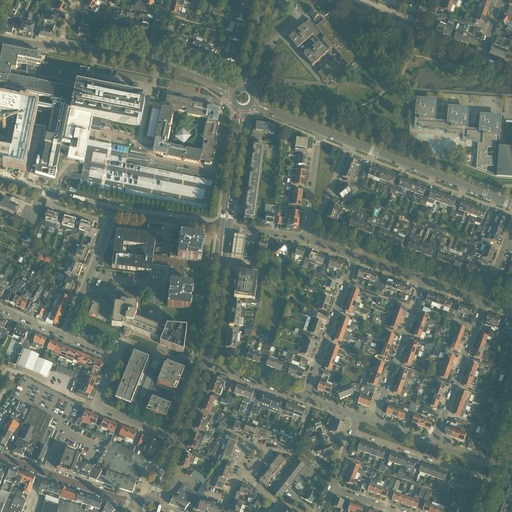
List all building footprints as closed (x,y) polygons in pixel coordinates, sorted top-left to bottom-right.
[(49,0),(45,0),(40,11),(45,13),(50,0),(49,0)] [(59,3),(59,1),(59,0),(57,0),(50,0),(56,3),(55,5),(58,7),(58,8),(54,7),(53,9),(57,10),(57,11),(62,13),(66,6),(59,3)] [(137,4),(142,5),(146,6),(152,8),(154,0),(153,0),(141,0),(141,2),(138,1),(137,4)] [(482,4),(481,9),(487,11),(490,5),(484,2),(484,0),(476,0),(476,2),(482,4)] [(96,5),(89,2),(86,7),(91,10),(90,12),(95,15),(99,7),(96,5)] [(244,15),(246,8),(242,7),(243,4),(235,2),(235,6),(234,13),(244,15)] [(450,12),(452,6),(446,3),(443,10),(450,12)] [(183,8),(173,5),(171,13),(177,15),(176,17),(185,19),(186,14),(181,13),(183,8)] [(47,21),(48,21),(56,25),(59,18),(56,17),(57,14),(47,9),(46,13),(50,15),(47,21)] [(316,19),(317,21),(320,19),(318,16),(319,16),(314,9),(311,12),(311,11),(308,13),(309,14),(308,14),(310,16),(314,20),(316,19)] [(481,9),(479,15),(485,17),(487,11),(481,9)] [(23,33),(25,33),(29,12),(27,11),(27,14),(26,14),(24,23),(26,23),(25,24),(20,23),(18,32),(19,32),(19,33),(22,33),(23,33)] [(511,12),(508,11),(507,14),(506,15),(506,14),(503,18),(504,19),(501,22),(508,27),(505,30),(509,35),(511,32),(511,12)] [(29,12),(25,33),(28,34),(28,35),(31,35),(32,34),(33,35),(34,26),(29,25),(29,24),(30,24),(32,15),(33,13),(29,12)] [(243,22),(244,15),(234,13),(233,16),(232,16),(231,22),(231,23),(238,24),(239,21),(243,22)] [(485,17),(479,15),(476,14),(474,20),(483,23),(485,17)] [(6,33),(12,35),(13,30),(15,30),(17,26),(19,21),(20,17),(16,16),(15,20),(12,19),(11,26),(8,25),(6,33)] [(115,30),(116,21),(114,20),(114,22),(106,20),(106,25),(109,25),(109,29),(115,30)] [(323,79),(325,80),(326,77),(328,76),(330,75),(333,74),(335,75),(337,76),(338,78),(339,81),(341,81),(347,76),(342,70),(357,57),(344,42),(343,43),(329,28),(331,27),(325,20),(316,27),(310,20),(309,21),(310,22),(304,26),(313,36),(319,43),(328,53),(327,53),(333,60),(318,74),(323,79)] [(48,21),(47,26),(44,38),(51,39),(52,33),(56,25),(48,21)] [(237,27),(238,24),(231,23),(229,33),(233,34),(240,35),(242,28),(238,28),(238,27),(237,27)] [(447,24),(446,27),(443,34),(450,37),(454,27),(447,24)] [(40,30),(38,37),(44,38),(47,26),(43,25),(43,31),(40,30)] [(304,26),(304,25),(288,39),(297,50),(313,36),(304,26)] [(443,34),(446,27),(439,25),(436,31),(443,34)] [(167,29),(167,31),(165,34),(167,35),(167,36),(166,39),(172,42),(175,35),(176,32),(168,29),(167,29)] [(458,29),(457,32),(456,32),(454,38),(461,41),(464,32),(465,31),(458,29)] [(172,42),(179,44),(181,38),(182,35),(176,32),(175,35),(172,42)] [(464,32),(461,41),(468,44),(470,37),(471,35),(464,32)] [(228,39),(228,43),(234,44),(234,41),(235,41),(239,42),(240,35),(233,34),(231,40),(228,39)] [(187,43),(190,44),(193,36),(190,35),(187,40),(181,38),(179,44),(185,47),(186,43),(187,44),(187,43)] [(192,49),(198,52),(202,43),(196,40),(197,38),(193,36),(190,44),(193,45),(193,46),(192,49)] [(470,37),(468,44),(475,47),(477,40),(470,37)] [(204,54),(208,45),(208,44),(205,43),(205,44),(202,43),(198,52),(204,54)] [(233,47),(234,44),(228,43),(227,46),(230,47),(228,54),(236,55),(237,49),(234,48),(233,47)] [(328,53),(319,43),(303,56),(312,67),(327,53),(328,53)] [(208,45),(204,54),(211,57),(212,54),(213,54),(213,53),(215,54),(217,50),(212,49),(212,47),(208,45)] [(498,56),(500,49),(493,46),(491,53),(498,56)] [(500,49),(498,56),(505,59),(508,49),(509,48),(505,47),(504,51),(500,49)] [(0,93),(38,101),(37,106),(34,123),(50,126),(48,137),(46,137),(45,143),(44,146),(46,146),(42,165),(37,164),(37,165),(35,174),(34,180),(55,186),(61,155),(69,156),(68,164),(82,167),(93,117),(94,117),(93,122),(94,122),(94,123),(95,124),(96,124),(98,124),(98,123),(101,123),(102,120),(102,118),(110,120),(111,120),(137,125),(137,126),(143,99),(142,99),(132,97),(121,95),(118,94),(105,92),(76,86),(78,77),(88,79),(90,69),(80,67),(80,69),(79,70),(41,63),(42,60),(44,60),(45,59),(45,57),(16,51),(16,50),(14,49),(12,49),(12,50),(11,50),(3,48),(2,53),(1,53),(0,57),(0,58),(1,58),(0,62),(0,93)] [(236,55),(228,54),(227,61),(226,61),(226,63),(229,64),(230,61),(231,62),(234,62),(236,55)] [(216,147),(215,147),(217,140),(215,140),(218,124),(217,123),(219,111),(207,108),(207,107),(191,103),(191,102),(186,100),(186,99),(181,98),(181,99),(171,97),(172,93),(171,94),(164,93),(161,103),(166,104),(165,109),(163,108),(162,112),(161,112),(161,110),(161,109),(160,109),(159,109),(158,109),(157,109),(156,109),(155,109),(155,110),(156,110),(156,111),(153,110),(147,137),(149,138),(149,141),(150,142),(151,143),(152,143),(153,143),(154,143),(156,143),(153,154),(181,160),(181,158),(184,159),(183,160),(200,164),(200,161),(205,162),(204,165),(210,166),(210,164),(212,164),(215,150),(216,147)] [(0,165),(24,170),(37,106),(0,99),(0,165)] [(418,114),(417,120),(418,120),(418,127),(427,127),(427,129),(438,130),(438,129),(442,129),(442,130),(446,130),(446,134),(466,135),(466,138),(478,143),(476,168),(486,172),(486,166),(494,167),(493,175),(496,176),(511,177),(511,147),(498,147),(500,122),(498,122),(498,119),(496,119),(496,116),(479,115),(479,116),(479,129),(467,129),(468,114),(466,114),(466,111),(464,111),(464,108),(447,107),(447,121),(435,120),(436,106),(434,106),(434,103),(432,103),(432,100),(416,99),(415,113),(418,114)] [(254,141),(261,142),(263,132),(269,133),(269,134),(274,135),(274,132),(275,132),(275,130),(274,130),(275,127),(270,126),(270,125),(256,123),(255,131),(253,131),(251,137),(254,137),(254,141)] [(296,139),(296,146),(306,148),(307,140),(301,139),(296,139)] [(253,152),(253,156),(253,157),(252,156),(251,164),(262,165),(264,146),(254,145),(253,152)] [(298,165),(306,166),(306,162),(307,162),(307,161),(306,161),(307,157),(299,156),(298,165)] [(359,166),(360,164),(360,163),(349,159),(347,165),(355,168),(356,165),(359,166)] [(251,164),(250,171),(251,171),(250,175),(249,182),(259,184),(262,165),(251,164)] [(345,171),(356,176),(358,170),(355,168),(347,165),(345,171)] [(368,176),(374,178),(377,170),(371,168),(368,176)] [(374,178),(380,180),(383,172),(377,170),(374,178)] [(297,171),(296,178),(304,179),(305,172),(297,171)] [(350,181),(353,182),(356,176),(345,171),(342,178),(344,179),(350,181)] [(389,175),(383,172),(380,180),(386,183),(389,175)] [(391,189),(389,192),(392,194),(397,182),(394,181),(396,177),(389,175),(386,183),(385,186),(391,189)] [(291,177),(290,184),(290,185),(291,185),(303,186),(304,179),(296,178),(291,177)] [(400,183),(397,182),(392,194),(395,195),(397,191),(403,193),(404,190),(407,182),(401,179),(400,183)] [(248,194),(247,194),(246,201),(257,203),(259,184),(249,182),(248,190),(249,190),(248,194)] [(404,190),(410,192),(413,184),(407,182),(404,190)] [(413,184),(410,192),(414,193),(411,201),(413,202),(415,198),(419,186),(413,184)] [(345,185),(336,193),(342,200),(347,195),(349,197),(353,194),(345,185)] [(426,189),(419,186),(415,198),(421,201),(419,204),(422,205),(425,199),(422,198),(423,197),(424,193),(426,189)] [(298,188),(293,188),(291,188),(290,198),(301,199),(302,192),(297,191),(298,188)] [(428,191),(425,199),(422,205),(425,206),(427,203),(433,205),(434,201),(437,193),(431,191),(431,192),(428,191)] [(434,201),(440,203),(443,196),(437,193),(434,201)] [(444,213),(447,206),(450,198),(443,196),(440,203),(439,207),(443,209),(441,213),(444,213)] [(5,198),(4,200),(4,201),(1,200),(0,202),(0,205),(16,214),(19,208),(21,209),(24,202),(11,198),(10,201),(5,198)] [(301,199),(290,198),(288,208),(295,209),(296,206),(300,206),(301,199)] [(456,201),(450,198),(447,206),(453,208),(450,216),(453,217),(457,205),(454,204),(456,201)] [(246,201),(246,202),(245,208),(246,209),(246,213),(245,213),(244,220),(255,221),(257,203),(246,201)] [(465,213),(468,205),(461,203),(460,206),(457,205),(453,217),(451,220),(454,221),(457,214),(463,217),(465,213)] [(329,211),(337,214),(338,214),(340,211),(342,212),(343,209),(339,207),(332,204),(329,211)] [(471,215),(474,207),(468,205),(465,213),(471,215)] [(474,207),(471,215),(469,219),(473,221),(471,224),(474,225),(475,221),(480,210),(474,207)] [(295,212),(295,209),(288,208),(286,208),(285,218),(290,219),(299,220),(300,213),(295,212)] [(480,223),(482,220),(483,220),(486,212),(480,210),(475,221),(480,223)] [(337,214),(329,211),(326,217),(334,220),(336,221),(338,218),(335,217),(337,214)] [(51,223),(53,214),(48,212),(46,218),(43,217),(41,225),(44,226),(49,228),(51,223)] [(357,222),(358,218),(360,214),(357,213),(356,217),(354,221),(351,219),(348,226),(354,228),(357,222)] [(55,229),(58,230),(60,222),(57,221),(59,215),(53,214),(51,223),(56,224),(55,229)] [(266,223),(273,224),(274,215),(267,214),(266,223)] [(62,226),(67,228),(70,218),(64,217),(63,222),(60,222),(58,230),(61,230),(62,226)] [(497,223),(503,226),(506,220),(499,217),(497,223)] [(70,218),(67,228),(73,229),(72,232),(75,232),(77,226),(74,226),(76,220),(70,218)] [(363,224),(360,230),(366,233),(371,219),(369,218),(366,225),(363,224)] [(299,220),(290,219),(289,226),(286,225),(286,230),(293,230),(294,228),(296,228),(297,227),(298,227),(299,220)] [(375,224),(372,223),(374,220),(371,219),(366,233),(372,235),(375,228),(374,228),(375,227),(377,228),(380,220),(377,219),(375,224)] [(79,231),(84,232),(87,223),(81,221),(80,227),(77,226),(75,232),(76,232),(75,235),(77,235),(78,233),(79,231)] [(363,224),(357,222),(354,228),(360,230),(363,224)] [(89,236),(92,237),(91,238),(95,240),(98,234),(99,232),(93,229),(92,229),(91,229),(92,225),(87,223),(84,232),(90,234),(89,236)] [(497,223),(494,229),(501,232),(503,226),(497,223)] [(384,239),(390,242),(392,235),(389,234),(392,226),(389,225),(386,233),(384,239)] [(443,233),(444,230),(430,225),(428,229),(436,232),(435,232),(442,235),(443,233)] [(492,235),(499,238),(501,232),(494,229),(491,228),(489,234),(492,235)] [(390,242),(395,244),(398,237),(401,230),(398,229),(396,234),(393,233),(392,235),(390,242)] [(378,237),(384,239),(386,233),(380,230),(378,237)] [(204,240),(172,236),(170,258),(153,255),(156,237),(116,231),(112,268),(151,273),(152,265),(174,268),(172,284),(170,283),(167,307),(190,310),(193,286),(182,285),(186,261),(201,263),(204,240)] [(407,241),(409,242),(407,248),(413,251),(418,237),(416,236),(415,239),(412,237),(413,233),(411,232),(407,241)] [(490,241),(496,243),(499,238),(492,235),(490,241)] [(404,240),(398,237),(395,244),(401,246),(404,240)] [(421,238),(418,237),(413,251),(419,253),(421,246),(418,245),(420,241),(419,241),(421,238)] [(428,245),(427,249),(424,255),(431,257),(435,245),(432,244),(432,242),(430,241),(428,245)] [(78,246),(76,251),(87,256),(89,251),(84,248),(85,246),(78,242),(76,245),(78,246)] [(242,257),(252,259),(254,244),(244,242),(242,257)] [(256,248),(256,253),(266,254),(268,243),(259,242),(259,248),(256,248)] [(291,261),(288,258),(284,253),(286,251),(281,245),(277,249),(290,266),(290,263),(291,261)] [(442,262),(448,248),(440,245),(438,250),(440,250),(436,260),(442,262)] [(494,249),(485,245),(483,251),(492,255),(494,249)] [(419,253),(424,255),(427,249),(421,246),(419,253)] [(294,259),(298,260),(298,261),(301,262),(302,258),(305,251),(297,248),(295,255),(295,258),(294,259)] [(442,262),(448,264),(452,254),(448,252),(450,249),(448,248),(442,262)] [(290,271),(290,266),(277,249),(272,252),(277,259),(279,257),(283,262),(285,264),(284,265),(289,271),(290,271)] [(76,251),(73,259),(78,262),(80,259),(85,262),(87,256),(76,251)] [(492,255),(483,251),(481,255),(482,256),(481,258),(490,261),(492,255)] [(454,266),(456,260),(459,253),(457,252),(455,255),(452,254),(448,264),(454,266)] [(308,260),(311,261),(310,263),(314,265),(317,255),(311,253),(308,260)] [(321,267),(319,273),(322,274),(324,268),(325,265),(322,264),(325,258),(317,255),(314,265),(321,267)] [(77,264),(78,262),(73,259),(70,259),(69,261),(70,261),(68,266),(69,266),(69,267),(72,268),(80,272),(83,267),(77,264)] [(334,269),(336,262),(330,260),(328,267),(327,269),(327,270),(333,272),(334,269)] [(456,260),(454,266),(460,269),(462,262),(456,260)] [(337,270),(336,273),(342,275),(343,272),(340,271),(342,264),(336,262),(334,269),(337,270)] [(471,273),(474,267),(475,264),(471,262),(469,262),(465,271),(471,273)] [(481,266),(480,269),(477,276),(483,278),(486,271),(483,270),(484,267),(481,266)] [(474,267),(471,273),(477,276),(480,269),(474,267)] [(64,274),(66,275),(72,278),(73,275),(78,278),(80,272),(72,268),(69,274),(65,272),(64,274)] [(251,272),(238,270),(238,271),(237,277),(237,278),(236,280),(234,280),(234,284),(234,287),(235,288),(235,290),(235,291),(234,298),(251,300),(251,299),(252,293),(253,293),(254,290),(256,290),(256,287),(256,284),(255,283),(255,280),(254,279),(254,273),(255,273),(251,272)] [(363,279),(366,272),(359,270),(356,280),(359,281),(360,278),(363,279)] [(323,287),(325,288),(333,291),(336,284),(328,281),(323,279),(324,275),(322,274),(319,273),(314,272),(313,272),(312,277),(313,277),(312,277),(322,281),(325,282),(323,287)] [(363,279),(369,281),(372,274),(366,272),(363,279)] [(369,281),(375,283),(378,276),(372,274),(369,281)] [(67,279),(65,284),(74,288),(76,283),(71,280),(72,278),(66,275),(65,278),(67,279)] [(2,280),(0,284),(0,297),(1,298),(3,294),(6,296),(9,288),(3,286),(5,281),(2,280)] [(10,290),(8,294),(4,301),(10,304),(19,285),(21,282),(18,280),(12,291),(10,290)] [(19,285),(10,304),(14,306),(18,298),(19,294),(18,294),(22,286),(23,287),(25,282),(22,280),(21,282),(19,285)] [(384,290),(390,292),(393,282),(387,280),(384,290)] [(393,282),(390,292),(396,294),(397,291),(399,284),(393,282)] [(62,283),(59,291),(65,294),(66,291),(71,294),(74,288),(65,284),(62,283)] [(399,295),(402,296),(405,286),(399,284),(397,291),(400,292),(399,295)] [(32,314),(36,305),(31,303),(31,302),(33,303),(34,300),(35,301),(42,289),(38,286),(34,294),(33,294),(29,303),(26,310),(28,311),(28,312),(32,314)] [(409,295),(411,289),(411,288),(405,286),(402,296),(400,302),(406,304),(407,302),(404,300),(406,294),(409,295)] [(353,289),(351,295),(357,297),(360,298),(364,299),(365,297),(358,295),(359,291),(353,289)] [(20,308),(27,293),(24,292),(21,299),(19,298),(15,306),(20,308)] [(20,308),(25,310),(28,302),(26,301),(29,294),(27,293),(20,308)] [(58,302),(66,305),(69,299),(61,295),(59,294),(56,301),(58,302)] [(432,303),(434,297),(428,294),(426,301),(432,303)] [(318,299),(317,302),(328,306),(330,299),(322,297),(321,301),(318,299)] [(434,297),(432,303),(431,306),(437,308),(440,299),(434,297)] [(444,307),(446,301),(440,299),(437,308),(437,309),(442,311),(444,307)] [(349,300),(347,306),(353,308),(356,309),(360,311),(368,314),(370,315),(372,315),(373,313),(365,310),(361,309),(361,308),(359,308),(360,304),(355,302),(349,300)] [(137,304),(127,303),(111,301),(111,304),(114,304),(114,305),(113,311),(93,304),(92,304),(92,305),(89,315),(109,323),(110,322),(112,322),(111,326),(122,328),(122,326),(124,327),(124,333),(124,335),(125,336),(126,334),(128,335),(131,330),(151,337),(149,340),(160,344),(160,345),(173,350),(183,354),(186,330),(167,327),(166,327),(156,323),(155,326),(145,322),(143,321),(135,318),(137,304)] [(449,309),(450,309),(452,303),(446,301),(444,307),(449,309)] [(55,308),(63,312),(66,305),(58,302),(55,308)] [(232,310),(244,311),(244,308),(241,307),(242,303),(233,302),(232,310)] [(325,313),(328,306),(317,302),(316,305),(319,306),(318,310),(325,313)] [(398,305),(396,311),(403,313),(405,307),(398,305)] [(457,312),(454,310),(450,320),(460,324),(461,321),(457,320),(460,313),(463,314),(465,308),(459,306),(457,312)] [(55,308),(53,307),(50,313),(61,318),(63,312),(55,308)] [(465,308),(463,314),(469,316),(472,310),(465,308)] [(243,313),(244,311),(232,310),(231,317),(243,319),(243,316),(243,315),(244,315),(244,314),(244,313),(243,313)] [(403,313),(396,311),(395,313),(394,316),(401,319),(403,313)] [(50,313),(49,315),(47,320),(50,321),(50,322),(50,321),(54,323),(54,324),(57,325),(57,324),(58,324),(57,325),(58,325),(61,318),(50,313)] [(383,319),(385,320),(399,324),(401,319),(394,316),(393,319),(390,318),(390,319),(384,317),(383,319)] [(491,327),(495,318),(489,316),(485,325),(491,327)] [(230,325),(239,326),(242,327),(243,319),(231,317),(230,325)] [(343,317),(341,323),(347,326),(349,320),(343,317)] [(6,320),(2,318),(0,322),(0,328),(1,329),(0,331),(0,332),(5,334),(9,326),(8,327),(5,326),(6,325),(5,324),(6,324),(7,321),(6,320)] [(322,322),(315,320),(311,318),(308,325),(320,329),(322,322)] [(495,318),(491,327),(494,328),(495,327),(498,328),(501,320),(495,318)] [(426,321),(420,319),(418,325),(424,327),(426,321)] [(397,330),(399,324),(385,320),(384,322),(387,323),(385,329),(393,332),(394,329),(397,330)] [(320,329),(308,325),(306,332),(299,330),(298,333),(309,338),(310,334),(317,336),(320,329)] [(424,327),(418,325),(415,330),(422,333),(425,334),(427,328),(424,327)] [(465,329),(458,326),(456,332),(463,334),(465,329)] [(498,338),(501,332),(502,327),(500,326),(497,333),(494,333),(493,336),(496,337),(498,338)] [(28,342),(24,340),(28,332),(21,329),(17,327),(13,336),(21,339),(19,344),(22,345),(20,348),(15,362),(9,360),(8,363),(17,367),(24,350),(28,343),(28,342)] [(422,333),(415,330),(413,336),(420,338),(422,333)] [(228,340),(227,340),(237,342),(236,341),(237,334),(238,334),(228,332),(228,333),(229,333),(228,340)] [(382,338),(392,341),(394,336),(388,333),(384,332),(382,338)] [(461,340),(463,334),(456,332),(454,338),(461,340)] [(304,348),(312,351),(314,344),(308,341),(309,338),(298,333),(297,336),(303,339),(303,340),(305,341),(304,343),(305,344),(304,348)] [(343,337),(337,334),(335,340),(341,343),(342,340),(349,342),(350,339),(346,338),(343,337)] [(28,343),(24,350),(28,352),(30,347),(35,349),(36,346),(42,348),(43,346),(46,339),(36,335),(32,345),(31,344),(31,345),(28,343)] [(490,341),(487,340),(488,337),(482,335),(480,341),(493,345),(494,343),(490,341)] [(390,347),(392,341),(382,338),(379,337),(378,339),(382,341),(381,344),(390,347)] [(454,338),(452,343),(459,346),(461,340),(454,338)] [(236,341),(228,340),(227,348),(225,348),(232,349),(231,354),(243,358),(245,352),(240,350),(239,351),(236,350),(236,349),(235,349),(236,341)] [(47,349),(54,352),(57,344),(50,341),(51,342),(47,349)] [(362,343),(358,342),(356,341),(353,349),(359,351),(362,343)] [(457,352),(459,346),(452,343),(450,343),(446,341),(445,344),(448,345),(451,347),(450,349),(457,352)] [(480,341),(478,346),(484,349),(487,350),(489,346),(492,348),(493,345),(480,341)] [(411,342),(409,348),(419,351),(421,348),(417,347),(418,344),(411,342)] [(57,344),(54,352),(60,355),(64,347),(57,344)] [(372,347),(364,344),(361,352),(367,354),(368,351),(370,350),(378,352),(377,355),(380,356),(380,357),(386,359),(388,353),(375,348),(372,347)] [(388,353),(390,347),(381,344),(380,344),(379,347),(376,346),(375,348),(388,353)] [(333,346),(330,352),(344,357),(345,354),(338,351),(339,348),(333,346)] [(67,358),(70,350),(64,347),(60,355),(67,358)] [(256,351),(253,349),(250,348),(249,352),(248,352),(246,359),(252,361),(256,351)] [(312,351),(304,348),(303,351),(301,350),(300,354),(310,357),(312,351)] [(407,353),(417,357),(418,357),(419,351),(409,348),(407,353)] [(432,356),(438,358),(441,350),(435,348),(432,356)] [(39,356),(28,352),(24,350),(17,367),(32,373),(47,379),(53,365),(38,359),(39,356)] [(72,363),(76,352),(70,350),(67,358),(66,360),(72,363)] [(262,353),(260,352),(256,351),(252,361),(259,363),(261,356),(262,353)] [(80,363),(83,355),(76,352),(72,363),(76,364),(77,362),(80,363)] [(120,386),(115,399),(130,405),(147,411),(154,414),(158,416),(165,419),(171,406),(176,392),(179,384),(180,380),(181,380),(184,372),(165,365),(149,358),(134,352),(122,382),(123,382),(121,386),(120,386)] [(480,360),(481,357),(488,359),(489,357),(485,355),(482,354),(476,352),(474,358),(480,360)] [(407,353),(405,359),(419,364),(420,361),(416,360),(417,357),(407,353)] [(89,358),(83,355),(80,363),(86,366),(89,358)] [(441,365),(451,369),(453,363),(442,359),(438,358),(432,356),(431,355),(429,361),(432,362),(433,359),(439,361),(442,362),(441,365)] [(442,359),(453,363),(455,357),(448,355),(448,356),(444,355),(442,359)] [(266,366),(273,369),(276,362),(275,361),(276,359),(269,356),(266,366)] [(333,365),(336,366),(340,368),(342,369),(343,366),(334,363),(335,360),(328,357),(326,363),(333,365)] [(93,369),(96,361),(89,358),(86,366),(85,368),(92,371),(93,369)] [(419,364),(405,359),(403,365),(410,367),(412,367),(411,370),(416,372),(417,368),(413,367),(414,365),(418,366),(419,364)] [(96,361),(93,369),(100,372),(100,371),(99,371),(101,367),(102,368),(103,365),(102,365),(102,364),(103,364),(96,361)] [(384,364),(378,362),(374,361),(373,364),(366,362),(365,364),(366,364),(382,370),(384,364)] [(276,362),(273,369),(280,371),(283,364),(276,362)] [(332,368),(333,365),(326,363),(324,369),(331,371),(334,372),(336,369),(335,369),(332,368)] [(470,369),(476,371),(478,366),(472,363),(470,369)] [(291,364),(291,365),(288,374),(295,376),(297,369),(298,367),(291,364)] [(380,376),(382,370),(366,364),(365,367),(372,369),(375,371),(374,373),(380,376)] [(451,369),(441,365),(439,371),(442,372),(449,374),(451,369)] [(297,369),(295,376),(302,379),(303,376),(306,377),(308,373),(297,369)] [(476,371),(470,369),(468,375),(474,377),(476,371)] [(412,381),(413,378),(410,377),(411,374),(401,370),(399,376),(409,380),(412,381)] [(447,380),(449,374),(442,372),(440,378),(447,380)] [(366,374),(365,377),(378,381),(380,376),(374,373),(373,377),(366,374)] [(474,377),(468,375),(466,380),(475,384),(478,378),(474,377)] [(378,381),(365,377),(363,376),(362,378),(368,381),(371,382),(370,385),(376,387),(378,381)] [(399,376),(397,382),(404,384),(407,385),(409,380),(399,376)] [(502,382),(511,385),(511,379),(504,376),(502,382)] [(211,385),(222,389),(224,390),(225,387),(223,387),(225,382),(222,381),(221,381),(217,380),(218,379),(215,378),(214,378),(211,385)] [(87,379),(85,385),(84,386),(93,389),(95,382),(95,381),(95,382),(87,379)] [(327,381),(321,379),(317,390),(323,392),(326,385),(327,381)] [(466,380),(464,386),(470,389),(471,386),(474,387),(474,386),(478,387),(479,385),(475,384),(466,380)] [(404,384),(397,382),(395,388),(408,392),(409,390),(403,387),(404,384)] [(433,389),(436,390),(443,392),(445,386),(435,382),(434,386),(430,385),(429,387),(433,389)] [(511,387),(511,385),(502,382),(500,388),(504,389),(510,392),(511,387)] [(84,386),(82,385),(80,391),(78,391),(77,394),(86,398),(87,394),(90,395),(90,396),(90,395),(93,389),(84,386)] [(209,392),(217,395),(220,396),(222,389),(211,385),(208,392),(209,392)] [(332,387),(326,385),(323,392),(330,394),(332,387)] [(353,394),(356,395),(360,385),(350,386),(350,387),(343,389),(346,397),(353,395),(353,394)] [(360,385),(356,395),(360,397),(357,404),(365,407),(364,409),(366,409),(367,407),(369,408),(372,400),(371,400),(375,390),(360,385)] [(244,397),(246,390),(237,386),(234,394),(244,397)] [(408,392),(395,388),(393,393),(403,397),(404,394),(407,395),(408,392)] [(486,396),(488,397),(490,392),(495,393),(496,391),(489,388),(486,396)] [(340,400),(346,397),(343,389),(337,392),(340,400)] [(251,400),(254,401),(250,412),(254,414),(259,399),(256,398),(256,397),(252,396),(254,392),(246,390),(244,397),(242,401),(249,404),(251,400)] [(471,395),(462,392),(459,398),(469,401),(471,395)] [(425,398),(428,399),(429,400),(432,401),(439,403),(441,397),(434,395),(429,393),(428,396),(426,396),(425,398)] [(496,400),(506,404),(508,398),(502,395),(498,394),(496,400)] [(204,403),(213,406),(215,400),(207,397),(207,396),(204,403)] [(259,399),(254,414),(253,417),(255,417),(257,418),(257,416),(258,416),(261,409),(260,408),(261,404),(270,407),(273,399),(264,396),(263,398),(262,399),(263,399),(262,401),(259,399)] [(457,404),(468,407),(469,404),(472,405),(473,402),(469,401),(459,398),(457,404)] [(281,402),(273,399),(270,407),(269,409),(278,412),(277,415),(275,416),(273,421),(277,423),(280,416),(283,408),(280,407),(280,405),(281,406),(281,404),(282,402),(281,402)] [(494,406),(504,409),(506,404),(496,400),(494,406)] [(436,409),(439,403),(432,401),(431,403),(430,407),(436,409)] [(213,406),(204,403),(201,410),(202,411),(202,410),(210,413),(213,406)] [(280,416),(283,417),(283,415),(292,418),(293,415),(296,407),(287,404),(288,404),(287,404),(286,406),(286,407),(285,409),(283,408),(280,416)] [(401,408),(397,418),(403,421),(406,413),(403,412),(405,405),(402,404),(402,405),(401,408)] [(468,407),(457,404),(455,409),(469,414),(471,408),(468,407)] [(23,414),(21,417),(21,419),(25,421),(29,412),(26,410),(26,409),(19,405),(16,411),(23,414)] [(397,418),(401,408),(395,406),(394,409),(392,416),(397,418)] [(492,412),(502,415),(504,409),(494,406),(492,412)] [(303,424),(308,412),(306,416),(303,415),(304,414),(305,412),(304,412),(305,410),(305,411),(296,407),(293,415),(302,418),(300,423),(303,424)] [(388,407),(387,411),(386,414),(392,416),(394,409),(388,407)] [(53,418),(31,409),(24,424),(26,425),(35,429),(30,439),(41,444),(44,437),(49,427),(53,418)] [(453,415),(460,417),(463,418),(464,415),(471,417),(472,415),(469,414),(455,409),(453,415)] [(82,420),(89,422),(92,415),(85,412),(82,420)] [(490,418),(493,419),(500,421),(502,415),(492,412),(490,418)] [(415,413),(414,416),(412,423),(418,425),(421,415),(416,413),(416,414),(415,413)] [(89,422),(92,424),(95,425),(98,418),(99,418),(92,415),(89,422)] [(211,419),(208,418),(200,415),(197,422),(206,425),(207,423),(209,423),(211,419)] [(421,415),(418,425),(423,428),(427,417),(421,415)] [(427,417),(423,428),(429,430),(432,422),(433,419),(427,417)] [(107,430),(111,422),(104,419),(103,420),(104,420),(101,428),(107,430)] [(329,431),(332,433),(340,435),(339,435),(341,430),(343,425),(343,424),(336,422),(328,419),(326,424),(329,431)] [(7,424),(15,428),(17,424),(9,420),(7,424)] [(235,431),(238,432),(241,423),(236,421),(232,431),(235,432),(235,431)] [(324,434),(321,427),(319,421),(313,423),(316,429),(319,428),(321,435),(324,434)] [(113,435),(114,433),(117,425),(118,426),(118,425),(111,422),(107,430),(110,431),(109,434),(113,435)] [(195,429),(206,433),(206,432),(207,429),(204,428),(206,425),(197,422),(194,429),(195,429)] [(474,425),(466,422),(465,425),(470,427),(469,430),(472,432),(474,425)] [(243,434),(246,426),(246,425),(241,423),(238,432),(240,433),(240,434),(243,434)] [(486,429),(486,430),(496,433),(498,427),(488,423),(486,429)] [(2,429),(12,434),(15,428),(7,424),(4,430),(3,429),(2,429)] [(257,427),(255,426),(255,425),(252,424),(252,426),(251,428),(248,435),(251,436),(250,437),(253,438),(254,436),(257,427)] [(20,439),(18,438),(15,445),(12,453),(23,457),(26,448),(28,444),(30,439),(35,429),(26,425),(20,439)] [(248,435),(251,428),(252,426),(249,425),(248,427),(246,426),(243,434),(245,435),(246,434),(248,435)] [(446,436),(452,438),(456,427),(450,425),(449,428),(446,436)] [(34,461),(41,464),(48,449),(45,448),(46,445),(49,437),(51,438),(55,430),(49,427),(44,437),(41,444),(34,461)] [(123,428),(119,435),(119,437),(125,440),(126,438),(129,430),(122,427),(123,428)] [(258,438),(262,429),(257,427),(254,436),(256,437),(256,438),(258,438)] [(452,438),(458,440),(462,430),(462,429),(456,427),(452,438)] [(276,445),(279,446),(282,437),(282,436),(280,435),(281,431),(280,431),(280,430),(281,430),(281,429),(279,428),(278,431),(277,434),(274,443),(276,444),(276,445)] [(1,436),(9,440),(12,434),(2,429),(2,430),(4,431),(1,436)] [(261,438),(264,439),(267,430),(264,430),(262,429),(258,438),(261,439),(261,438)] [(136,433),(129,430),(126,438),(133,441),(136,433)] [(266,441),(268,442),(272,432),(267,430),(264,439),(266,440),(266,441)] [(464,430),(462,430),(458,440),(464,442),(466,434),(463,433),(464,430)] [(494,439),(496,433),(486,430),(484,436),(494,439)] [(271,442),(274,443),(277,434),(272,432),(268,442),(271,443),(271,442)] [(202,445),(204,439),(204,438),(193,434),(193,433),(190,440),(198,444),(202,445)] [(0,448),(4,450),(9,440),(1,436),(0,434),(0,448)] [(288,436),(289,434),(288,434),(286,434),(286,435),(283,434),(282,436),(282,437),(279,446),(281,447),(282,445),(284,446),(288,436)] [(227,441),(237,444),(238,442),(237,441),(238,438),(229,435),(227,441)] [(483,435),(481,441),(492,445),(494,439),(484,436),(483,435)] [(321,445),(314,448),(315,451),(329,445),(326,440),(324,436),(319,439),(320,443),(321,445)] [(26,448),(23,457),(34,461),(41,444),(30,439),(28,444),(26,448)] [(147,446),(155,450),(158,443),(158,442),(158,443),(157,443),(157,442),(155,441),(154,442),(150,440),(150,439),(150,440),(148,444),(144,442),(143,445),(147,446)] [(297,450),(300,440),(298,439),(297,441),(292,440),(292,441),(289,450),(291,450),(294,451),(295,449),(297,450)] [(198,444),(190,440),(187,447),(188,448),(188,447),(194,449),(192,453),(198,455),(200,452),(196,450),(198,444)] [(225,445),(234,449),(235,446),(236,446),(237,444),(227,441),(225,445)] [(489,451),(492,445),(481,441),(481,443),(479,447),(483,449),(489,451)] [(110,442),(105,450),(113,454),(104,469),(96,481),(96,482),(115,488),(114,489),(120,491),(121,490),(132,494),(135,486),(137,486),(139,483),(138,483),(148,466),(144,464),(144,465),(143,464),(144,462),(146,459),(139,456),(134,453),(134,454),(125,449),(122,447),(119,446),(116,444),(113,443),(110,442)] [(364,453),(366,445),(360,443),(357,451),(364,453)] [(224,451),(233,454),(234,452),(233,451),(234,449),(225,445),(224,451)] [(364,453),(370,455),(372,447),(366,445),(364,453)] [(155,450),(147,446),(144,453),(141,451),(139,456),(146,459),(149,461),(151,456),(152,456),(152,457),(155,450)] [(324,456),(326,459),(332,456),(331,453),(329,446),(315,452),(313,451),(310,454),(316,458),(317,456),(323,453),(324,456)] [(379,450),(372,447),(370,455),(376,457),(379,450)] [(68,472),(73,474),(79,458),(80,456),(79,456),(64,450),(63,450),(61,457),(59,461),(57,469),(61,470),(68,472)] [(93,469),(92,471),(89,480),(96,482),(96,481),(104,469),(113,454),(105,450),(95,466),(93,469)] [(305,450),(279,483),(272,492),(280,498),(286,500),(287,498),(283,495),(305,466),(309,469),(317,459),(316,458),(310,454),(306,451),(305,450)] [(379,450),(376,457),(382,460),(385,452),(379,450)] [(222,456),(231,459),(232,456),(232,457),(233,454),(224,451),(222,456)] [(185,454),(182,460),(189,463),(192,464),(193,460),(194,461),(196,458),(203,461),(204,457),(198,455),(192,453),(191,456),(185,454)] [(394,464),(397,456),(391,454),(388,461),(394,464)] [(283,466),(286,461),(278,455),(277,458),(276,457),(274,459),(283,466)] [(226,463),(230,464),(231,462),(230,461),(231,459),(222,456),(220,461),(226,463)] [(397,456),(394,464),(401,466),(403,458),(397,456)] [(77,475),(78,476),(89,480),(92,471),(93,469),(81,465),(81,464),(80,464),(82,460),(81,460),(79,458),(73,474),(77,475)] [(403,458),(401,466),(407,468),(410,461),(403,458)] [(273,462),(272,464),(279,470),(283,466),(274,459),(273,461),(273,462)] [(190,477),(192,475),(194,472),(190,471),(191,468),(187,467),(189,463),(182,460),(180,467),(187,470),(186,474),(190,477)] [(410,461),(407,468),(413,470),(416,463),(410,461)] [(279,470),(272,464),(270,466),(269,466),(267,468),(275,473),(276,474),(279,470)] [(365,473),(358,470),(359,467),(352,465),(350,471),(360,474),(364,476),(365,473)] [(422,465),(419,473),(425,475),(428,467),(422,465)] [(222,473),(231,476),(232,474),(230,473),(231,471),(222,467),(220,466),(219,469),(223,471),(222,473)] [(431,477),(434,469),(428,467),(425,475),(431,477)] [(266,473),(273,479),(274,480),(275,478),(273,476),(275,473),(267,468),(266,470),(267,471),(266,473)] [(15,481),(19,472),(10,469),(7,478),(6,478),(0,491),(0,511),(1,511),(4,505),(6,502),(7,499),(11,489),(13,486),(13,484),(15,481)] [(438,479),(440,472),(434,469),(431,477),(438,479)] [(350,471),(348,477),(357,480),(360,474),(350,471)] [(13,486),(11,489),(17,492),(24,474),(19,472),(15,481),(13,484),(13,486)] [(440,472),(438,479),(444,481),(447,474),(440,472)] [(268,482),(270,479),(271,480),(273,479),(266,473),(264,475),(262,474),(261,476),(268,482)] [(319,476),(316,473),(315,474),(315,475),(314,475),(308,483),(309,484),(311,485),(319,476)] [(21,511),(32,486),(35,478),(31,477),(31,476),(30,476),(29,475),(28,475),(24,474),(17,492),(13,501),(13,502),(11,504),(6,502),(4,505),(1,511),(21,511)] [(269,483),(268,482),(261,476),(259,478),(260,479),(258,481),(266,487),(269,483)] [(459,478),(452,476),(450,483),(456,486),(459,478)] [(216,482),(224,486),(226,483),(227,481),(218,477),(216,482)] [(346,483),(349,485),(352,486),(353,483),(357,485),(358,481),(357,480),(348,477),(346,483)] [(465,480),(459,478),(456,486),(462,488),(465,480)] [(377,483),(374,493),(380,496),(384,485),(380,484),(381,480),(379,479),(377,483)] [(471,482),(465,480),(462,488),(469,490),(471,482)] [(39,494),(42,495),(46,496),(49,484),(42,481),(41,485),(39,490),(40,491),(39,494)] [(371,481),(370,484),(367,491),(374,493),(377,483),(371,481)] [(214,487),(223,491),(224,491),(225,488),(224,488),(224,486),(216,482),(214,487)] [(477,485),(471,482),(469,490),(475,492),(477,485)] [(49,484),(46,496),(41,511),(56,511),(58,501),(60,493),(61,488),(50,484),(49,484)] [(184,485),(176,494),(174,497),(169,504),(180,509),(187,494),(193,499),(197,494),(184,485)] [(387,487),(384,485),(380,496),(386,498),(389,491),(388,491),(389,487),(388,487),(387,487)] [(247,487),(244,495),(249,497),(252,491),(252,489),(247,487)] [(79,511),(81,508),(85,496),(78,494),(61,488),(61,489),(61,488),(60,493),(58,501),(56,511),(79,511)] [(255,502),(258,495),(257,493),(252,491),(249,497),(248,499),(248,501),(252,503),(252,501),(254,501),(255,502)] [(314,498),(315,496),(309,493),(306,491),(304,496),(302,495),(301,498),(311,504),(313,500),(314,500),(315,498),(314,498)] [(392,500),(398,502),(400,495),(394,493),(392,500)] [(187,494),(180,509),(184,511),(189,504),(191,505),(194,499),(193,499),(187,494)] [(258,495),(255,502),(256,503),(254,505),(259,509),(264,502),(261,499),(262,498),(258,495)] [(398,502),(404,504),(407,497),(400,495),(398,502)] [(88,511),(90,507),(92,499),(85,496),(81,508),(79,511),(88,511)] [(413,500),(407,497),(404,504),(410,506),(413,500)] [(462,504),(470,506),(472,500),(465,497),(462,504)] [(102,502),(92,499),(90,507),(88,511),(98,511),(99,510),(102,502)] [(342,511),(343,510),(341,510),(343,502),(336,499),(333,507),(339,509),(337,511),(342,511)] [(229,511),(228,511),(226,511),(227,509),(224,508),(223,510),(222,509),(214,506),(215,504),(212,503),(203,500),(202,502),(199,501),(198,502),(195,507),(190,511),(229,511)] [(413,500),(410,506),(417,509),(419,502),(413,500)] [(442,511),(443,511),(443,510),(444,507),(441,505),(442,502),(440,501),(437,508),(435,511),(442,511)] [(503,508),(502,508),(502,511),(501,511),(511,511),(511,503),(505,501),(503,508)] [(232,507),(240,510),(242,505),(234,502),(232,507)]
